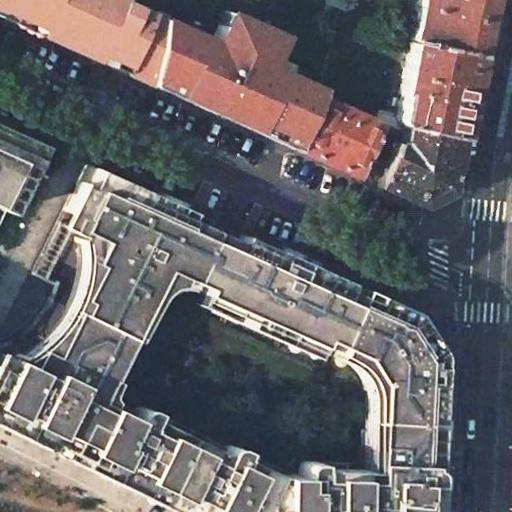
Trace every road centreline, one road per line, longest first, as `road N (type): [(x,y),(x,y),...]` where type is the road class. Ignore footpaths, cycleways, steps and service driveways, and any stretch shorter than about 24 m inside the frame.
road 1 (unclassified): [(485,267),(440,264),(0,60)]
road 2 (tertiary): [(471,511),(485,267)]
road 3 (tertiary): [(485,267),(511,58)]
